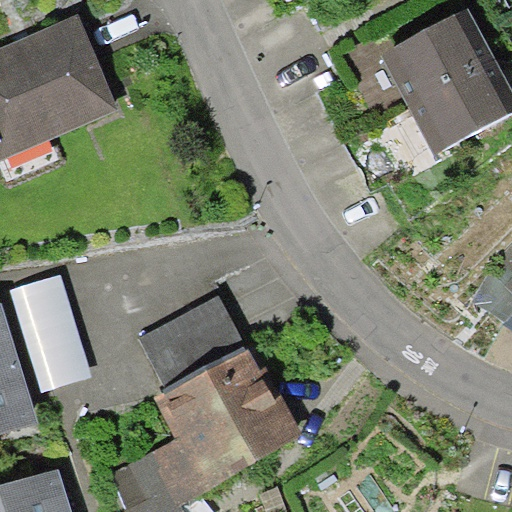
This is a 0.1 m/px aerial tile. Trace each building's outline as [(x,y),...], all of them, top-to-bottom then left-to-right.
[(380,53),(408,104),(495,57),(467,5),(380,53)] [(22,38),(0,47),(0,159),(0,160),(119,108),(78,14),(22,38)] [(511,87),(495,57),(408,104),(434,152),(511,109),(511,87)] [(511,244),(491,268),(473,300),(505,321),(502,324),(511,330),(511,244)] [(60,273),(11,289),(43,391),(92,375),(60,273)] [(245,345),(218,296),(140,338),(167,388),(245,345)] [(1,302),(0,302),(0,371),(21,365),(11,333),(1,302)] [(183,511),(179,503),(302,436),(282,399),(251,342),(245,345),(167,388),(162,391),(163,393),(154,398),(176,437),(110,473),(128,507),(123,510),(124,511),(183,511)] [(30,393),(21,365),(0,371),(0,434),(40,422),(30,393)] [(59,467),(0,485),(0,511),(73,511),(69,498),(59,467)]
